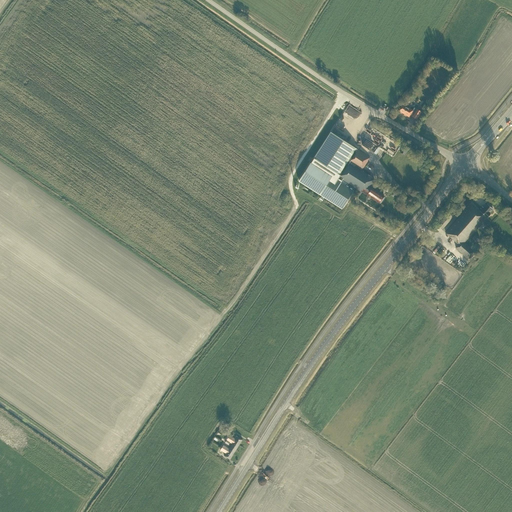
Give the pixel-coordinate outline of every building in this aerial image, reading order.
[(414,108),(412,111),(402,104),(398,111),(408,117),(410,115),(412,116),(412,117),(416,120),(421,112),(417,109),(416,110),(414,108)] [(361,192),(361,191),(380,204),(384,197),(370,187),(372,184),(371,183),(374,179),(356,168),(357,167),(361,170),(367,161),(369,157),(330,132),(313,158),(314,159),(311,164),(310,163),(299,181),(342,209),(353,191),(346,186),(348,184),(361,192)] [(475,252),(464,243),(481,223),(480,222),(485,217),(487,218),(490,214),(492,214),(493,212),(493,211),(492,210),(492,209),(486,204),(483,208),(482,207),(479,211),(471,204),(445,233),(459,245),(455,248),(468,259),(475,252)] [(442,230),(453,217),(447,212),(436,225),(442,230)] [(236,436),(234,439),(229,436),(228,438),(239,445),(242,440),(236,436)] [(228,438),(226,440),(231,444),(230,446),(236,450),(239,445),(228,438)] [(230,446),(228,449),(223,445),(222,448),(233,455),(236,450),(230,446)] [(220,450),(225,453),(224,456),(230,460),(233,455),(222,448),(220,450)]
